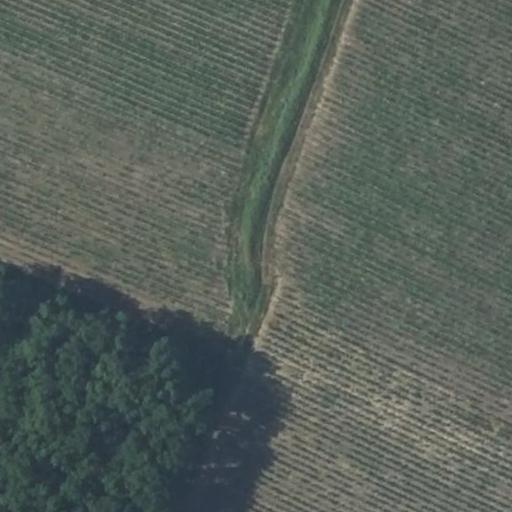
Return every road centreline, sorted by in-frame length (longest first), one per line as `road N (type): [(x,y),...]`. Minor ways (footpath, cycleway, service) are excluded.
road 1 (track): [(0,261),(245,366),(196,511)]
road 2 (track): [(304,0),(232,226),(245,366)]
